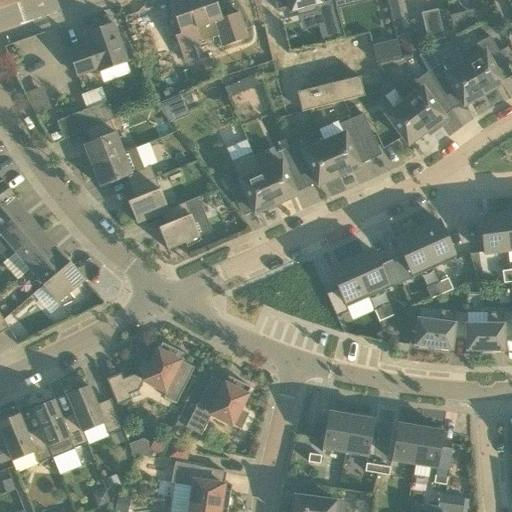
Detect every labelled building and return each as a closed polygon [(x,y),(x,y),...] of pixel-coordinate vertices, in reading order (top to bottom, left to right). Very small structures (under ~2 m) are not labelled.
[(191,59),(213,51),(192,0),(174,0),(169,2),(178,28),(174,30),(174,29),(173,30),(185,64),(167,70),(176,94),(201,84),(191,59)] [(192,0),(213,51),(248,38),(247,38),(238,13),(222,18),(215,0),(192,0)] [(274,0),(277,10),(289,7),(290,12),(296,10),(298,16),(317,11),(316,5),(321,3),(320,0),(274,0)] [(444,38),(437,10),(421,13),(428,42),(444,38)] [(473,10),(451,13),(453,27),(475,24),(473,10)] [(97,72),(127,62),(114,24),(84,35),(89,48),(84,50),(83,46),(68,51),(77,76),(96,70),(97,72)] [(416,36),(400,39),(403,53),(420,50),(416,36)] [(492,65),(503,58),(490,36),(460,54),(465,63),(483,95),(502,83),(492,65)] [(376,61),(400,54),(395,38),(371,45),(376,61)] [(428,72),(441,93),(453,87),(463,106),(483,95),(465,63),(446,74),(441,64),(428,72)] [(431,101),(441,93),(428,72),(416,81),(422,89),(404,102),(426,131),(444,118),(431,101)] [(255,74),(226,85),(230,96),(259,84),(255,74)] [(297,92),(302,112),(365,96),(360,77),(297,92)] [(36,113),(51,108),(43,85),(27,91),(36,113)] [(160,101),(168,121),(188,114),(179,93),(160,101)] [(64,140),(86,131),(110,121),(114,120),(107,102),(56,122),(64,140)] [(408,145),(426,131),(404,102),(386,115),(408,145)] [(362,114),(351,119),(362,142),(373,137),(362,114)] [(369,159),(362,142),(351,119),(339,125),(343,134),(324,143),(338,176),(359,167),(358,165),(369,159)] [(123,153),(110,121),(86,131),(91,142),(83,145),(91,166),(123,153)] [(338,176),(324,143),(304,152),(300,142),(288,147),(298,171),(309,166),(318,185),(338,176)] [(287,175),(298,171),(288,147),(276,153),(280,162),(260,171),(275,204),(296,195),(287,175)] [(136,148),(123,153),(91,166),(100,187),(126,177),(131,188),(155,178),(150,166),(144,168),(136,148)] [(256,162),(276,159),(274,148),(255,151),(256,162)] [(275,204),(260,171),(252,154),(232,162),(236,170),(224,176),(234,199),(245,194),(254,214),(275,204)] [(168,211),(168,210),(155,178),(131,188),(135,199),(127,202),(136,224),(161,214),(168,211)] [(0,210),(14,199),(13,199),(14,198),(2,181),(1,181),(0,181),(0,210)] [(200,239),(199,237),(212,232),(198,198),(185,203),(168,210),(168,211),(161,214),(166,225),(158,228),(167,250),(185,242),(187,247),(186,247),(187,248),(200,240),(200,239)] [(0,210),(0,235),(1,237),(27,215),(14,199),(0,210)] [(41,231),(27,215),(1,237),(15,253),(41,231)] [(482,231),(464,233),(472,257),(486,255),(486,259),(511,256),(510,251),(509,251),(504,215),(492,217),(486,218),(481,219),(482,231)] [(472,257),(464,233),(448,240),(439,221),(434,223),(429,225),(417,231),(434,268),(455,259),(457,264),(472,257)] [(41,231),(15,253),(29,270),(55,247),(41,231)] [(404,260),(393,265),(403,288),(415,283),(413,278),(434,268),(417,231),(405,236),(400,238),(395,240),(404,260)] [(68,263),(55,247),(29,270),(43,285),(42,286),(42,287),(70,263),(69,263),(68,263)] [(363,255),(351,260),(368,298),(389,289),(391,293),(403,288),(393,265),(381,270),(373,251),(368,253),(363,255)] [(368,298),(351,260),(339,266),(334,268),(329,270),(338,289),(327,294),(337,317),(349,312),(347,307),(368,298)] [(70,263),(42,287),(59,306),(59,308),(75,300),(74,299),(69,293),(84,280),(70,263)] [(511,282),(510,270),(502,271),(503,283),(511,282)] [(440,282),(445,293),(453,289),(448,278),(440,282)] [(445,293),(440,282),(433,285),(438,296),(445,293)] [(267,331),(277,310),(269,306),(259,327),(267,331)] [(374,311),(379,322),(386,319),(381,307),(374,311)] [(415,346),(417,346),(417,349),(428,350),(428,347),(451,350),(452,337),(466,339),(466,325),(467,325),(467,314),(439,310),(438,322),(418,320),(415,346)] [(511,338),(511,312),(487,313),(487,325),(467,325),(466,325),(466,339),(466,351),(469,351),(469,354),(480,354),(480,351),(503,351),(503,338),(511,338)] [(0,334),(9,329),(0,314),(0,334)] [(300,337),(300,348),(325,349),(326,326),(317,326),(316,337),(300,337)] [(175,359),(179,351),(162,343),(150,365),(142,361),(135,375),(133,374),(133,376),(123,380),(120,374),(107,380),(117,405),(131,399),(129,393),(137,390),(142,380),(167,393),(164,398),(176,403),(193,368),(175,359)] [(230,386),(225,384),(211,377),(186,427),(201,435),(211,415),(242,430),(242,429),(241,428),(248,414),(240,410),(251,388),(234,379),(230,386)] [(99,410),(97,405),(89,386),(67,395),(77,419),(82,432),(83,432),(103,423),(107,435),(122,429),(112,405),(99,410)] [(64,425),(62,419),(54,401),(32,410),(42,434),(47,446),(48,446),(53,458),(74,449),(88,443),(83,432),(82,432),(77,419),(64,425)] [(344,454),(350,417),(328,413),(322,450),(344,454)] [(0,422),(0,432),(8,451),(12,461),(33,452),(38,464),(53,458),(48,446),(47,446),(42,434),(29,439),(19,415),(0,422)] [(373,421),(350,417),(344,454),(367,457),(373,421)] [(414,465),(420,429),(397,425),(391,461),(414,465)] [(442,433),(420,429),(414,465),(436,469),(442,433)] [(0,432),(0,454),(8,451),(0,432)] [(151,444),(148,449),(159,455),(167,440),(156,434),(151,444)] [(170,445),(167,457),(186,461),(188,448),(170,445)] [(321,456),(309,454),(308,462),(320,464),(321,456)] [(142,472),(170,477),(172,464),(144,460),(142,472)] [(193,487),(190,504),(228,510),(231,491),(222,490),(226,473),(175,463),(171,483),(193,487)] [(377,474),(378,466),(366,464),(365,472),(377,474)] [(390,468),(378,466),(377,474),(389,476),(390,468)] [(434,483),(446,485),(447,477),(435,475),(434,483)] [(455,511),(456,511),(459,498),(445,495),(443,510),(455,511)] [(332,511),(334,501),(294,496),(293,506),(288,505),(287,511),(332,511)] [(116,507),(115,511),(120,511),(127,511),(130,501),(118,498),(118,499),(116,507)]
